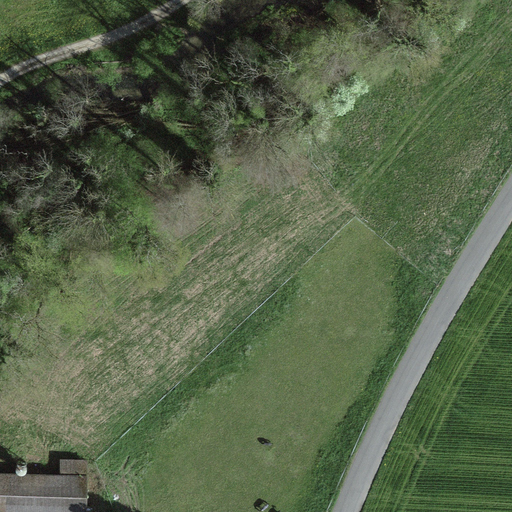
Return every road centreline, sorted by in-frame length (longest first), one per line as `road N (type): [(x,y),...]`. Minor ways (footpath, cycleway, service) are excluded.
road 1 (residential): [(511,193),(429,330),(345,511)]
road 2 (track): [(0,70),(130,22),(162,0)]
